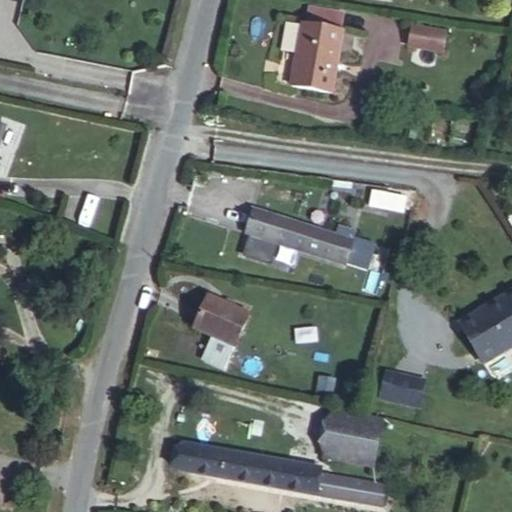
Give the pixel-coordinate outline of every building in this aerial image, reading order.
[(339,12),(301,2),(296,22),(335,30),(339,12)] [(283,78),(320,87),(335,30),(296,22),(283,78)] [(431,29),(398,22),(395,38),(427,44),(431,29)] [(345,240),(265,216),(258,237),(339,261),(345,240)] [(511,304),(462,337),(487,375),(511,358),(511,304)] [(250,324),(210,306),(196,337),(237,355),(250,324)] [(423,415),(432,382),(388,371),(380,405),(423,415)] [(340,419),(334,442),(382,453),(387,431),(340,419)] [(382,453),(334,442),(328,463),(377,474),(382,453)] [(291,499),(295,475),(188,454),(183,478),(291,499)] [(315,478),(295,475),(291,499),(311,503),(314,483),(315,478)] [(385,511),(389,497),(314,483),(311,503),(355,511),(385,511)] [(402,511),(406,500),(389,497),(385,511),(402,511)]
